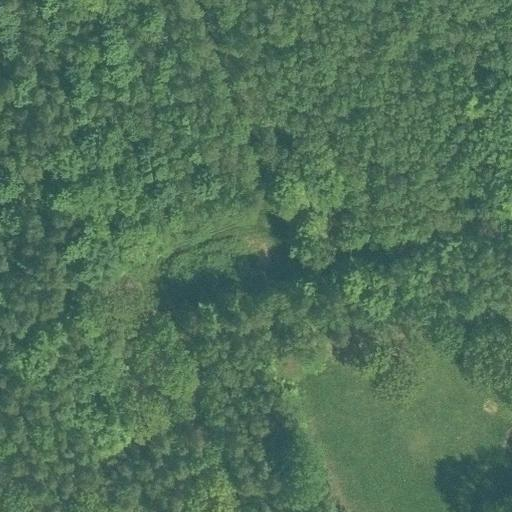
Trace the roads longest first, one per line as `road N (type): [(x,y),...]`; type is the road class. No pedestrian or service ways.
road 1 (track): [(265,206),(296,261),(319,262),(511,208)]
road 2 (track): [(230,511),(152,250)]
road 3 (track): [(198,0),(265,206)]
road 4 (track): [(0,336),(79,282),(152,250)]
road 5 (track): [(265,206),(152,250)]
